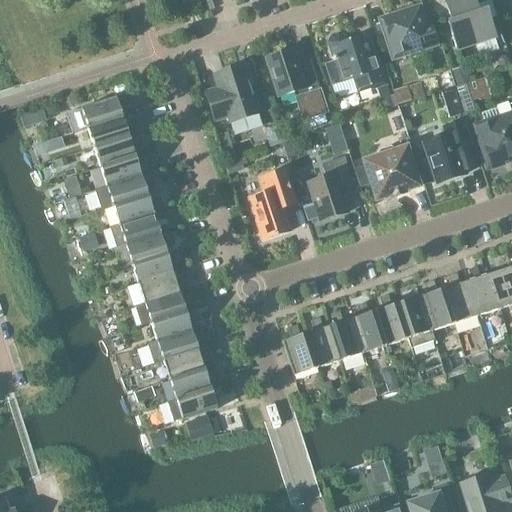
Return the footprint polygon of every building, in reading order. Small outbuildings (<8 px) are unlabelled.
[(478,14),(473,0),(449,0),(445,2),(452,23),(448,24),(457,52),(495,40),(486,12),(478,14)] [(424,29),(418,10),(404,15),(404,17),(394,20),(393,18),(382,22),(392,54),(408,49),(411,59),(426,54),(424,48),(436,44),(430,27),(424,29)] [(369,89),(370,91),(385,86),(376,58),(362,63),(355,41),(346,44),(345,39),(338,36),(331,38),(328,44),(332,59),(330,60),(331,63),(325,65),(332,86),(353,79),(358,93),(369,89)] [(293,51),(265,60),(278,99),(298,92),(300,98),(296,99),(303,121),(327,114),(320,93),(310,62),(298,66),(293,51)] [(230,124),(258,115),(243,67),(214,77),(218,90),(205,94),(214,123),(228,119),(230,124)] [(466,68),(455,72),(460,87),(465,85),(471,83),(466,68)] [(471,83),(465,85),(471,103),(490,97),(484,79),(471,83)] [(460,87),(455,89),(464,116),(474,112),(471,103),(465,85),(460,87)] [(408,88),(394,92),(398,106),(412,102),(408,88)] [(454,91),(441,95),(445,108),(450,123),(463,119),(458,104),(454,91)] [(381,100),(379,101),(382,111),(397,107),(393,96),(391,97),(381,100)] [(87,130),(122,119),(120,113),(131,110),(129,104),(118,107),(116,99),(81,110),(87,130)] [(485,126),(478,129),(483,145),(480,146),(488,169),(501,164),(500,161),(511,157),(511,114),(500,119),(497,109),(482,114),(485,126)] [(30,116),(20,119),(24,129),(34,126),(30,116)] [(94,150),(129,138),(127,133),(137,129),(135,123),(125,126),(122,119),(87,130),(94,150)] [(477,169),(472,153),(462,123),(443,129),(446,137),(423,145),(436,185),(465,176),(464,173),(477,169)] [(345,153),(337,127),(324,132),(332,157),(345,153)] [(100,169),(135,158),(132,150),(143,147),(141,141),(130,144),(129,138),(94,150),(100,169)] [(47,143),(32,147),(36,157),(50,153),(47,143)] [(230,143),(221,146),(223,153),(232,150),(230,143)] [(395,153),(394,150),(390,148),(380,152),(378,156),(378,158),(364,163),(366,170),(371,184),(376,201),(381,200),(385,202),(396,198),(395,195),(418,188),(406,150),(395,153)] [(106,189),(141,177),(135,158),(100,169),(106,189)] [(64,159),(58,161),(60,168),(66,166),(64,159)] [(320,223),(347,214),(339,188),(352,184),(344,159),(322,166),(326,179),(308,185),(320,223)] [(366,170),(356,174),(360,187),(371,184),(366,170)] [(262,242),(290,233),(283,210),(296,206),(285,171),(258,180),(263,195),(248,200),(262,242)] [(113,208),(147,197),(146,191),(156,188),(154,181),(144,185),(141,177),(106,189),(113,208)] [(119,227),(154,216),(147,197),(113,208),(119,227)] [(117,249),(125,247),(160,235),(158,230),(168,226),(166,220),(156,223),(154,216),(119,227),(111,230),(117,249)] [(131,266),(166,255),(164,249),(175,246),(173,239),(162,243),(160,235),(125,247),(131,266)] [(90,238),(79,241),(84,254),(94,251),(90,238)] [(138,285),(173,274),(166,255),(131,266),(138,285)] [(477,319),(500,311),(488,276),(482,278),(479,268),(470,271),(474,281),(465,284),(477,319)] [(500,311),(511,307),(511,272),(511,269),(488,276),(500,311)] [(144,305),(179,293),(177,288),(187,284),(185,278),(175,282),(173,274),(138,285),(144,305)] [(477,319),(465,284),(460,285),(456,275),(448,278),(451,288),(442,291),(454,326),(477,319)] [(454,326),(442,291),(437,293),(433,283),(425,285),(428,296),(420,298),(434,343),(435,343),(432,333),(454,326)] [(150,324),(185,313),(183,307),(194,304),(192,298),(181,301),(179,293),(144,305),(150,324)] [(411,350),(397,306),(391,308),(388,297),(379,300),(382,310),(374,313),(386,348),(407,341),(410,351),(411,350)] [(411,350),(434,343),(420,298),(397,306),(411,350)] [(386,348),(374,313),(368,315),(365,305),(356,308),(360,318),(351,321),(363,356),(386,348)] [(157,343),(191,332),(189,325),(199,321),(197,315),(187,318),(185,313),(150,324),(157,343)] [(363,356),(351,321),(343,323),(339,313),(331,316),(334,326),(329,328),(340,363),(363,356)] [(340,363),(329,328),(323,330),(319,320),(311,322),(314,333),(306,335),(317,370),(340,363)] [(317,370),(306,335),(300,337),(297,327),(288,330),(291,340),(282,343),(293,378),(317,370)] [(163,363),(198,351),(196,346),(206,343),(204,336),(194,340),(191,332),(157,343),(163,363)] [(169,382),(204,371),(202,365),(213,362),(211,356),(200,359),(198,351),(163,363),(169,382)] [(175,402),(210,390),(208,383),(218,380),(216,373),(206,377),(204,371),(169,382),(175,402)] [(396,384),(387,387),(388,393),(398,390),(396,384)] [(210,390),(175,402),(182,422),(217,411),(210,390)] [(141,393),(133,396),(137,404),(144,402),(141,393)] [(360,393),(350,396),(353,405),(363,402),(360,393)] [(207,419),(199,421),(205,438),(212,435),(207,419)] [(445,475),(441,461),(427,466),(431,480),(445,475)] [(483,478),(479,476),(475,476),(468,478),(465,481),(463,485),(459,486),(467,511),(498,511),(497,508),(511,503),(503,478),(489,483),(487,477),(483,478)] [(450,511),(443,488),(431,492),(433,497),(403,507),(404,511),(450,511)]
